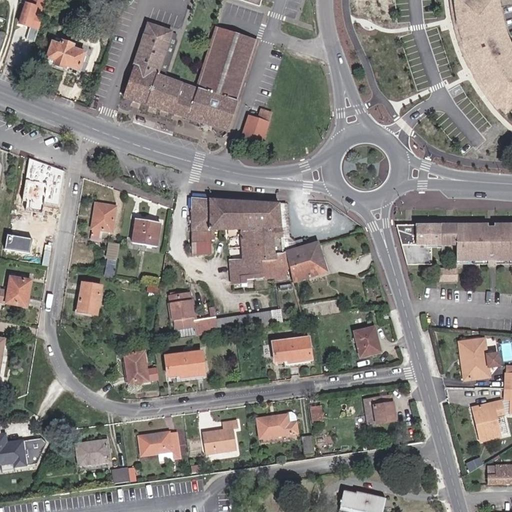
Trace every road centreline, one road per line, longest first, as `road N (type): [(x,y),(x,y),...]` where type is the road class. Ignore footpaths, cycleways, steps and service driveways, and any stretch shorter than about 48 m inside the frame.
road 1 (tertiary): [(0,91),(198,162),(278,178),(333,172)]
road 2 (tertiary): [(461,511),(373,199)]
road 3 (residential): [(328,0),(357,136)]
